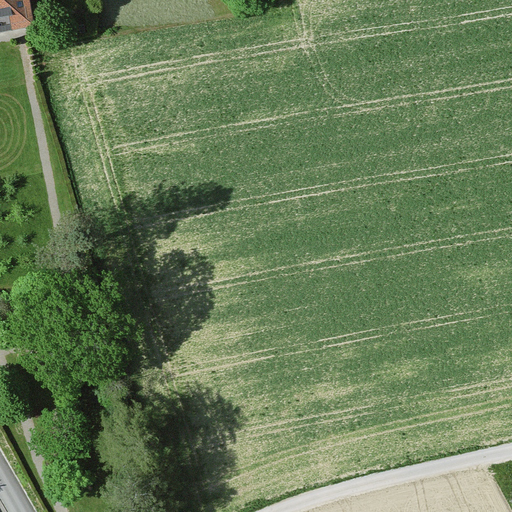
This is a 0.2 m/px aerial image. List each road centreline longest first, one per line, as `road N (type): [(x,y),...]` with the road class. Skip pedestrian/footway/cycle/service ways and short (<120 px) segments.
road 1 (track): [(291,511),(335,495),(511,460)]
road 2 (track): [(58,511),(0,376)]
